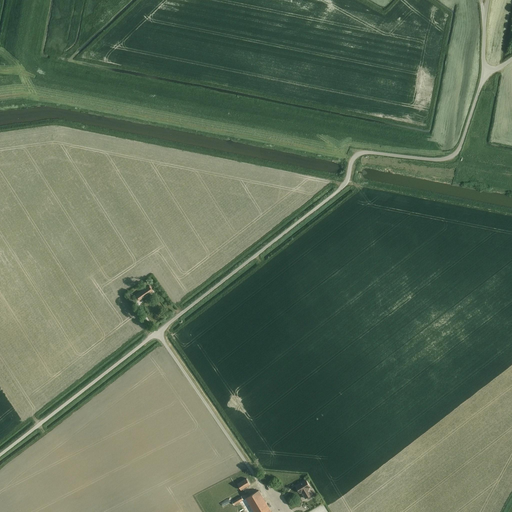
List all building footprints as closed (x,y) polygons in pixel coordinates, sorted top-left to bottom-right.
[(142,291),(145,296),(152,291),(151,289),(151,288),(150,286),(142,291)] [(145,296),(142,291),(135,297),(136,299),(137,298),(139,301),(145,296)] [(264,485),(271,481),(269,478),(266,480),(263,475),(260,478),(264,485)] [(245,487),(250,485),(247,478),(237,484),(241,490),(243,489),(243,490),(246,488),(245,487)] [(306,480),(296,486),(300,493),(301,492),(305,498),(312,494),(309,488),(310,487),(306,480)] [(220,499),(224,497),(224,498),(228,496),(224,489),(217,494),(220,499)] [(254,511),(271,511),(259,490),(246,498),(254,511)] [(235,505),(243,500),(241,496),(233,502),(235,505)]
